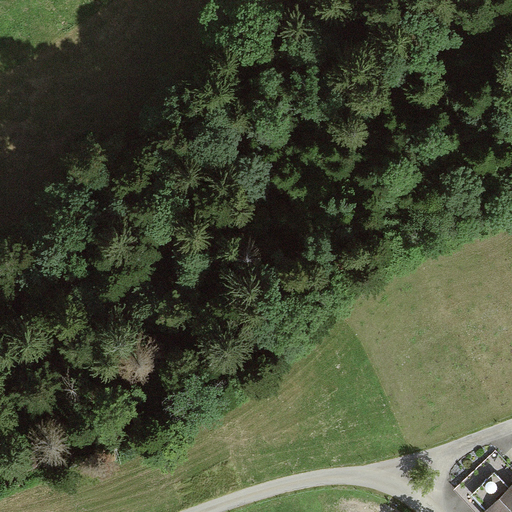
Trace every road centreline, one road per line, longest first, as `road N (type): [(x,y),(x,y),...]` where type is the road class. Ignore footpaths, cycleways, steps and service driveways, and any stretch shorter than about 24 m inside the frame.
road 1 (track): [(511,427),(356,476)]
road 2 (track): [(201,511),(287,484),(356,476)]
